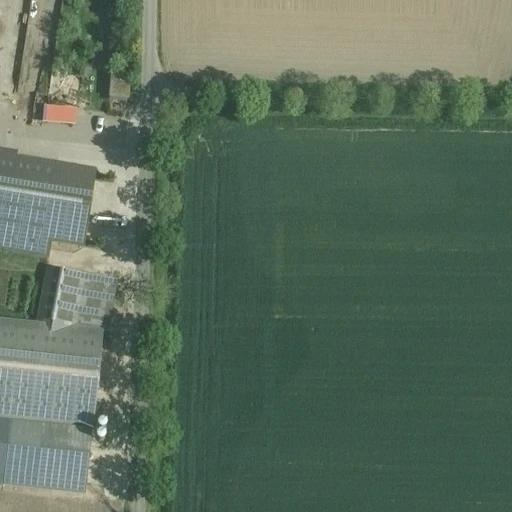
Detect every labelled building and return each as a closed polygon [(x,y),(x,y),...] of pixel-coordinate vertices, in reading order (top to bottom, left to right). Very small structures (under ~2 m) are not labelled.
[(44,123),(77,124),(77,107),(45,106),(44,123)] [(93,176),(0,160),(0,250),(48,258),(50,243),(82,248),(93,176)] [(99,279),(48,270),(37,329),(38,329),(38,328),(40,328),(40,329),(58,331),(58,330),(60,330),(60,331),(78,333),(78,332),(80,332),(80,333),(88,334),(99,279)] [(115,282),(99,279),(88,334),(99,335),(99,334),(101,335),(105,336),(115,282)] [(88,334),(80,333),(80,332),(78,332),(78,333),(60,331),(60,330),(58,330),(58,331),(40,329),(40,328),(38,328),(38,329),(37,329),(20,327),(20,326),(18,326),(18,327),(0,324),(0,323),(0,421),(8,422),(8,423),(10,423),(10,422),(28,424),(28,425),(30,426),(30,425),(41,426),(48,426),(48,427),(50,428),(50,427),(68,429),(68,430),(70,430),(70,429),(89,431),(89,432),(91,432),(101,335),(99,334),(99,335),(88,334)] [(68,429),(50,427),(50,428),(48,427),(48,426),(41,426),(41,429),(35,481),(85,487),(91,432),(89,432),(89,431),(70,429),(70,430),(68,430),(68,429)] [(85,487),(35,481),(34,493),(84,499),(85,490),(85,487)]
